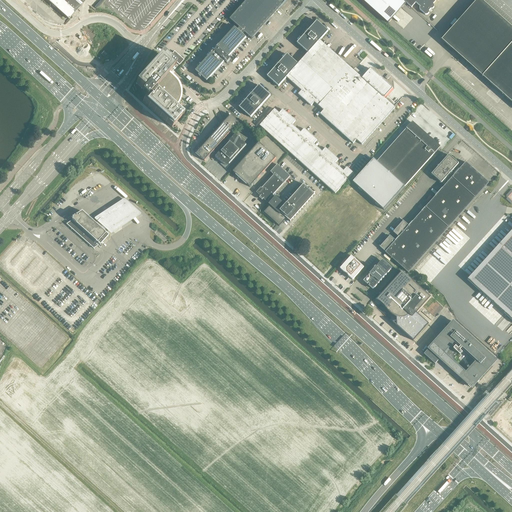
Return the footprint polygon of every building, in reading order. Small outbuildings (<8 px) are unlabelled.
[(47,0),(69,19),(85,0),(47,0)] [(252,39),(286,0),(246,0),(229,19),(239,28),(238,30),(235,28),(231,31),(228,35),(225,39),(222,42),(218,46),(215,49),(212,53),(209,57),(205,60),(202,64),(199,67),(195,71),(199,75),(198,76),(201,77),(207,81),(210,78),(213,74),(217,70),(220,67),(223,63),(225,61),(227,63),(229,62),(231,60),(228,58),(230,56),(233,52),(236,49),(240,45),(243,42),(246,38),(243,35),(245,33),(252,39)] [(401,0),(362,0),(381,17),(388,23),(392,19),(402,8),(406,4),(401,0)] [(402,0),(412,8),(414,5),(416,3),(420,7),(419,8),(420,10),(425,15),(427,15),(429,13),(429,12),(431,9),(433,9),(434,7),(434,5),(433,4),(437,0),(402,0)] [(511,27),(481,0),(478,0),(442,40),(450,47),(455,52),(511,103),(511,27)] [(287,55),(275,67),(267,77),(278,87),(287,78),(301,91),(298,95),(311,106),(314,102),(324,111),(320,115),(353,144),(356,140),(362,145),(372,134),(395,108),(384,98),(392,89),(370,69),(362,79),(320,41),(328,32),(317,21),(297,44),(308,54),(298,65),(287,55)] [(179,65),(184,60),(174,51),(170,56),(179,65)] [(144,91),(142,94),(146,98),(142,101),(172,127),(183,114),(175,106),(177,103),(178,101),(180,98),(180,96),(180,95),(181,93),(181,91),(180,89),(180,87),(179,86),(180,86),(180,85),(175,85),(175,84),(176,84),(176,83),(176,82),(176,81),(175,81),(175,80),(174,80),(173,79),(174,79),(173,77),(172,77),(172,76),(171,75),(170,74),(170,73),(169,73),(173,69),(173,68),(172,68),(174,66),(174,67),(175,66),(162,54),(161,55),(135,84),(144,91)] [(259,86),(256,89),(252,93),(249,97),(246,100),(243,104),(239,108),(251,118),(254,114),(257,111),(261,107),(264,103),(267,100),(270,96),(259,86)] [(260,126),(264,130),(335,194),(354,174),(347,168),(344,171),(335,164),(338,160),(325,148),(322,152),(313,144),(317,141),(304,129),(300,133),(292,125),(295,121),(283,110),(279,114),(275,109),(260,126)] [(221,143),(239,123),(231,115),(201,149),(202,150),(199,153),(201,155),(200,157),(205,161),(219,145),(223,148),(225,146),(221,143)] [(404,187),(439,149),(411,123),(376,162),(374,159),(353,183),(384,210),(405,187),(404,187)] [(215,157),(224,165),(225,165),(226,166),(227,166),(228,165),(229,164),(246,145),(235,135),(225,146),(223,148),(215,157)] [(276,158),(259,143),(233,172),(250,187),(276,158)] [(441,184),(442,183),(445,186),(443,188),(412,222),(435,243),(484,188),(489,183),(466,163),(454,176),(451,173),(459,164),(449,155),(431,175),(441,184)] [(271,172),(274,175),(258,193),(261,196),(259,198),(262,201),(264,198),(267,202),(283,184),(290,177),(277,165),(271,172)] [(304,185),(300,188),(285,205),(276,196),(269,205),(270,206),(264,213),(279,226),(286,219),(290,222),(315,195),(304,185)] [(126,199),(93,220),(111,236),(144,215),(126,199)] [(339,248),(341,246),(329,235),(330,233),(328,231),(326,232),(317,224),(322,219),(327,224),(331,220),(332,221),(335,219),(333,217),(337,213),(322,199),(290,234),(300,243),(307,235),(328,254),(326,257),(331,262),(341,251),(339,248)] [(71,220),(72,220),(73,221),(68,226),(93,248),(98,243),(100,245),(108,235),(103,230),(102,231),(99,225),(98,226),(96,223),(95,223),(81,211),(71,218),(71,219),(71,220)] [(435,243),(412,222),(409,226),(403,221),(393,233),(399,238),(422,258),(435,243)] [(446,259),(449,261),(469,237),(456,227),(434,254),(436,255),(438,253),(446,259)] [(511,230),(468,280),(511,319),(511,230)] [(399,238),(396,241),(390,236),(380,247),(386,253),(385,253),(408,273),(422,258),(399,238)] [(353,280),(364,268),(351,256),(340,269),(345,273),(344,274),(347,277),(348,276),(353,280)] [(374,289),(391,270),(381,261),(364,280),(374,289)] [(417,313),(431,297),(402,272),(377,300),(376,300),(378,301),(381,304),(377,308),(414,341),(429,324),(417,313)] [(454,331),(449,326),(436,341),(435,341),(434,341),(434,342),(434,343),(424,354),(435,364),(440,359),(453,361),(452,366),(453,366),(455,358),(458,353),(460,355),(463,353),(460,351),(461,349),(475,362),(461,378),(472,388),(477,382),(478,382),(479,381),(479,380),(497,361),(458,326),(454,331)] [(511,436),(511,402),(495,422),(511,436)]
